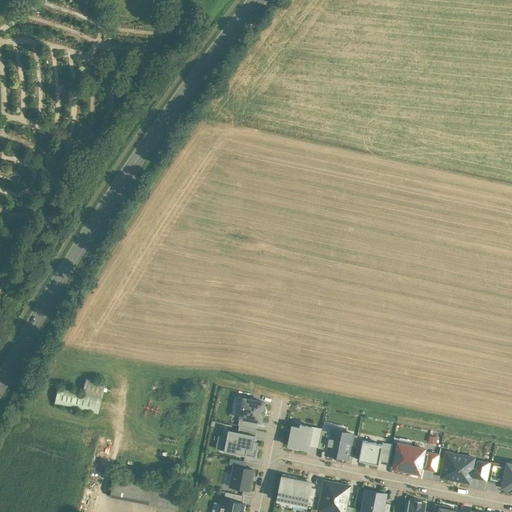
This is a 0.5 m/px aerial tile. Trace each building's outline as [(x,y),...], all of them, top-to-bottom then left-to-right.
[(89,379),(86,391),(104,397),(108,385),(89,379)] [(60,388),(57,402),(101,412),(104,398),(60,388)] [(240,417),(258,420),(261,421),(262,414),(264,415),(265,409),(263,408),(264,402),(244,397),(240,417)] [(258,420),(240,417),(238,425),(239,425),(256,428),(258,420)] [(309,444),(313,426),(301,424),(300,427),(292,425),(288,445),(297,447),(298,446),(308,448),(309,444)] [(256,428),(239,425),(238,431),(256,434),(257,429),(256,428)] [(309,444),(319,446),(322,429),(322,428),(313,426),(309,444)] [(238,431),(228,429),(224,450),(246,455),(247,449),(253,450),(253,449),(254,441),(256,434),(238,431)] [(331,431),(322,429),(319,446),(318,447),(327,449),(331,431)] [(352,433),(331,429),(331,431),(327,449),(326,453),(347,457),(352,433)] [(431,434),(429,441),(438,443),(439,436),(431,434)] [(363,440),(359,459),(379,463),(379,459),(383,444),(363,440)] [(393,445),(383,442),(383,444),(379,459),(389,461),(393,445)] [(424,448),(399,444),(395,467),(420,472),(421,465),(424,451),(424,448)] [(247,449),(246,455),(255,457),(257,450),(253,449),(253,450),(247,449)] [(440,454),(424,451),(421,465),(425,466),(425,469),(436,471),(440,454)] [(474,458),(447,452),(442,476),(469,482),(470,476),(472,467),(474,458)] [(490,463),(478,460),(476,468),(472,467),(470,476),(487,480),(490,463)] [(511,461),(508,460),(502,487),(511,489),(510,491),(511,490),(511,461)] [(253,469),(235,465),(231,486),(249,490),(253,469)] [(310,486),(311,482),(296,479),(296,477),(283,474),(278,496),(294,500),(293,502),(306,505),(306,504),(310,486)] [(153,485),(114,477),(110,496),(150,504),(153,485)] [(350,485),(325,480),(319,510),(330,511),(344,511),(346,505),(350,485)] [(181,489),(153,483),(153,485),(150,504),(177,509),(181,489)] [(316,488),(310,486),(306,504),(313,505),(316,488)] [(386,493),(366,489),(362,511),(367,511),(381,511),(384,502),(386,493)] [(226,492),(225,499),(242,503),(243,495),(226,492)] [(223,499),(220,511),(244,511),(245,510),(243,510),(245,503),(242,503),(225,499),(223,499)] [(414,500),(409,499),(406,511),(424,511),(427,503),(421,501),(421,500),(414,499),(414,500)] [(389,511),(391,503),(384,502),(381,511),(389,511)] [(433,511),(437,511),(439,506),(442,506),(442,504),(435,503),(433,511)]
